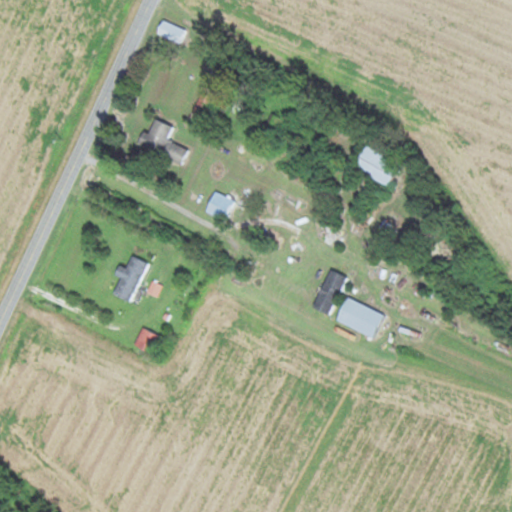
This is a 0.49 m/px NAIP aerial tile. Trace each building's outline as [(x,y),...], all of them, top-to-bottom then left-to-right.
[(179,43),(185,30),(159,19),(153,32),(179,43)] [(262,127),(282,135),(287,121),(268,113),(262,127)] [(178,166),(186,149),(152,133),(144,149),(178,166)] [(306,168),(324,177),(336,153),(318,144),(306,168)] [(352,169),(388,186),(399,162),(362,145),(352,169)] [(222,221),(233,202),(214,191),(203,210),(222,221)] [(130,302),(147,263),(130,255),(123,273),(121,272),(111,294),(130,302)] [(329,315),(346,278),(329,270),(311,307),(329,315)] [(464,307),(471,296),(445,281),(439,292),(464,307)] [(339,317),(361,328),(369,313),(347,302),(339,317)] [(160,337),(140,328),(132,346),(152,355),(160,337)]
